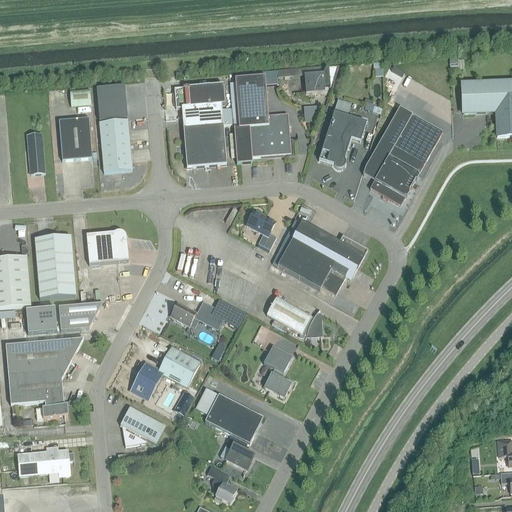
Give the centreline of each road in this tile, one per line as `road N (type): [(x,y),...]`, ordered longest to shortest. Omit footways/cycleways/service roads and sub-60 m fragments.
road 1 (unclassified): [(161,199),(299,190),(388,239),(397,256),(264,511)]
road 2 (unclassified): [(105,511),(96,390),(163,256),(161,199)]
road 3 (primary): [(344,511),(411,400),(511,286)]
road 4 (unclassified): [(372,511),(439,402),(511,319)]
road 5 (unclassified): [(0,213),(161,199)]
